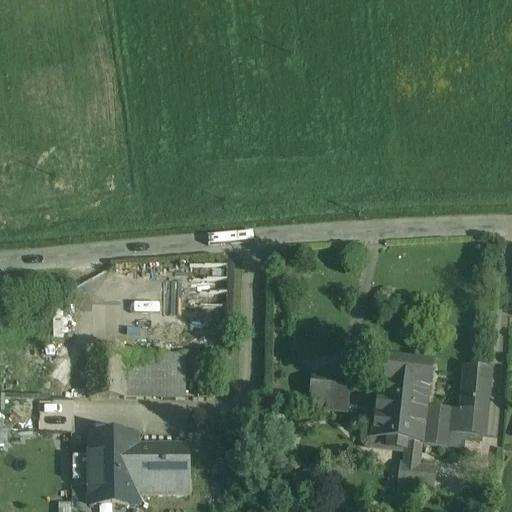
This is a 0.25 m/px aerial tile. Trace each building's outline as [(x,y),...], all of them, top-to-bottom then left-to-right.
[(186,358),(126,359),(126,404),(187,403),(186,358)] [(126,359),(92,359),(92,405),(126,404),(126,359)] [(434,366),(380,360),(377,384),(378,384),(430,389),(431,390),(434,366)] [(430,389),(378,384),(374,419),(372,439),(407,443),(418,445),(422,445),(448,447),(449,434),(484,437),(490,372),(466,369),(462,413),(427,410),(430,389)] [(334,388),(313,385),(310,409),(346,414),(348,401),(333,400),(334,388)] [(374,419),(364,419),(362,438),(372,439),(374,419)] [(138,442),(91,442),(91,511),(138,511),(138,500),(138,453),(138,442)] [(407,443),(404,464),(403,466),(419,468),(422,445),(418,445),(407,443)] [(188,453),(138,453),(138,500),(187,500),(188,453)] [(403,466),(401,483),(417,485),(432,487),(434,470),(419,468),(403,466)] [(309,471),(292,477),(300,498),(317,492),(309,471)] [(417,485),(401,483),(399,495),(415,497),(417,485)] [(250,500),(254,511),(256,511),(271,507),(267,494),(250,500)]
